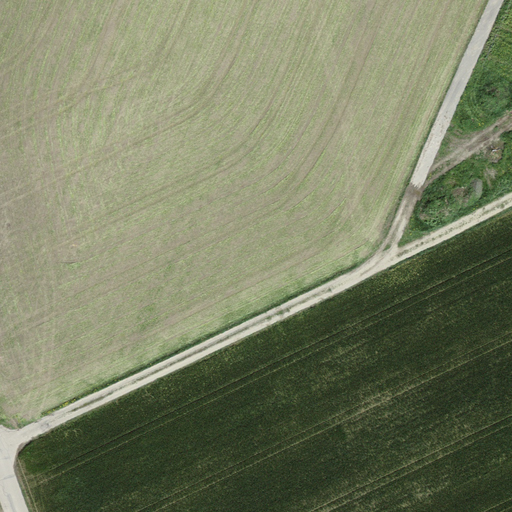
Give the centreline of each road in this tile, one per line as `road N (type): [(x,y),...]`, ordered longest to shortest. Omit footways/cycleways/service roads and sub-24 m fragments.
road 1 (track): [(511,200),(0,445)]
road 2 (track): [(382,261),(497,0)]
